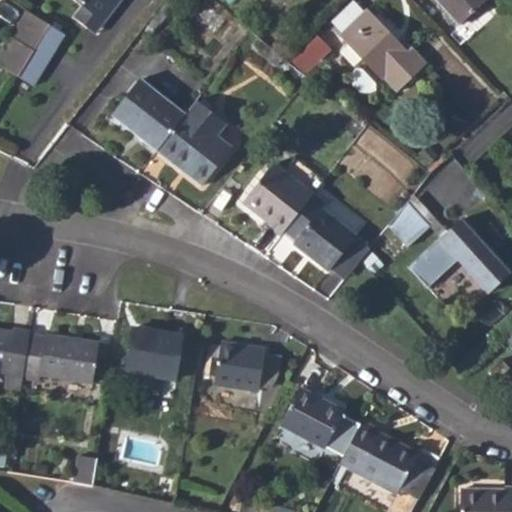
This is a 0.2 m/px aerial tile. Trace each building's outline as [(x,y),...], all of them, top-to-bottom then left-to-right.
[(72,20),(87,30),(90,26),(97,30),(115,0),(65,0),(79,8),(72,20)] [(486,0),(429,0),(458,31),(489,3),(486,0)] [(355,2),(327,28),(337,40),(366,13),(355,2)] [(366,13),(337,40),(377,84),(406,58),(366,13)] [(0,60),(0,67),(18,78),(50,27),(29,14),(0,60)] [(87,30),(95,35),(97,30),(90,26),(87,30)] [(50,27),(18,78),(21,80),(32,87),(64,36),(50,27)] [(327,52),(315,40),(294,61),(305,74),(327,52)] [(111,112),(156,147),(182,112),(137,78),(111,112)] [(21,80),(12,94),(23,101),(32,87),(21,80)] [(182,112),(156,147),(200,182),(229,145),(184,110),(182,112)] [(262,223),(277,234),(282,228),(311,192),(270,161),(239,201),(265,221),(262,223)] [(311,192),(282,228),(294,237),(292,240),(328,268),(329,266),(353,236),(354,235),(319,207),(323,201),(311,192)] [(407,203),(429,227),(439,238),(446,232),(413,196),(407,203)] [(387,225),(407,247),(429,227),(407,203),(387,225)] [(507,274),(458,221),(446,232),(439,238),(406,269),(424,289),(457,260),(486,293),(507,274)] [(353,236),(329,266),(341,276),(356,255),(364,244),(353,236)] [(134,331),(130,373),(182,379),(187,337),(134,331)] [(10,390),(25,393),(27,380),(33,338),(34,334),(18,332),(18,335),(0,332),(0,373),(11,375),(10,390)] [(33,338),(27,380),(45,383),(46,377),(96,385),(103,346),(49,338),(48,340),(33,338)] [(260,391),(261,386),(266,352),(266,348),(222,342),(216,384),(260,391)] [(266,352),(261,386),(271,387),(278,374),(280,355),(266,352)] [(499,359),(486,371),(497,383),(511,370),(499,359)] [(302,391),(281,427),(325,451),(346,415),(302,391)] [(364,423),(339,467),(395,498),(400,490),(417,499),(439,460),(422,451),(418,456),(382,438),(382,434),(364,423)] [(98,463),(79,460),(74,486),(93,490),(97,470),(98,463)] [(459,511),(511,511),(511,487),(504,487),(503,490),(461,489),(459,511)]
